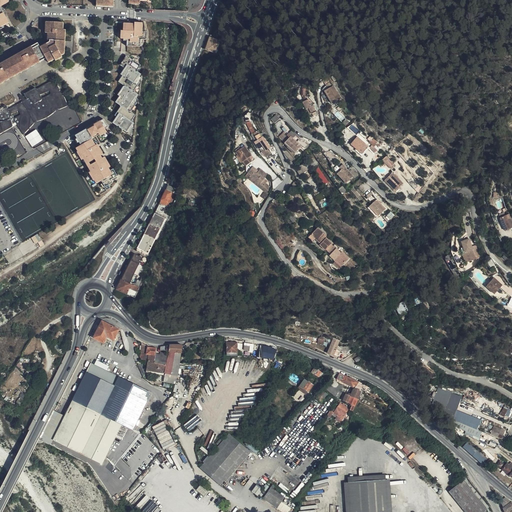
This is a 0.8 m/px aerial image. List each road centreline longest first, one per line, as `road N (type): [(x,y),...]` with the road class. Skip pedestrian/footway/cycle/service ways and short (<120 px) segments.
road 1 (unclassified): [(511,396),(441,367),(394,332),(374,296),(337,293),(296,272),(260,220),(288,176),(265,121),(277,109),(403,207),(462,189),(491,255),(507,271)]
road 2 (tertiary): [(132,325),(164,340),(222,332),(275,340),(376,380),(511,496)]
road 3 (residential): [(103,12),(97,117),(0,173)]
road 4 (tertiary): [(78,336),(0,502)]
road 5 (unknown): [(93,0),(87,54),(0,101)]
